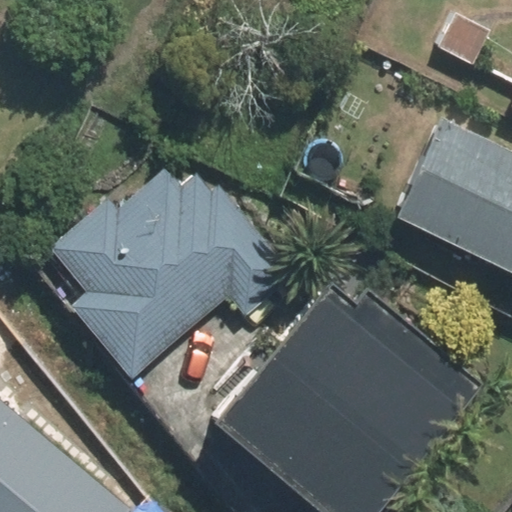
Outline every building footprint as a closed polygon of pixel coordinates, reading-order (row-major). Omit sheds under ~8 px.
[(490,32),(451,13),(434,47),(473,66),(490,32)] [(511,150),(437,114),(389,214),(511,272),(511,150)] [(67,306),(128,377),(225,294),(244,315),(292,274),(216,185),(210,191),(194,173),(182,183),(166,164),(114,208),(105,197),(46,247),(84,292),(67,306)] [(320,511),(366,511),(477,379),(363,286),(350,301),(325,280),(209,420),(320,511)] [(126,505),(0,400),(0,511),(127,511),(123,508),(126,505)]
